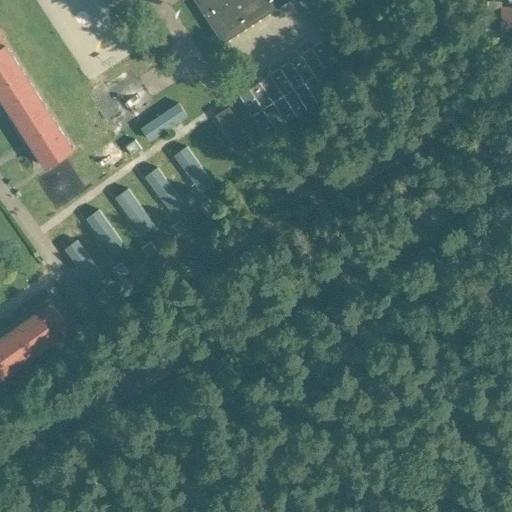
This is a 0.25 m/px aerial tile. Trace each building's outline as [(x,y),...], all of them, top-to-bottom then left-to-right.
[(194,0),(219,40),(284,0),(194,0)] [(511,7),(501,7),(499,34),(511,34),(511,7)] [(93,11),(0,53),(0,93),(108,44),(93,11)] [(324,37),(306,49),(317,67),(336,55),(324,37)] [(176,101),(137,126),(146,139),(185,114),(176,101)] [(224,139),(239,135),(231,107),(216,111),(224,139)] [(197,189),(212,177),(184,141),(169,154),(197,189)] [(109,143),(44,188),(100,270),(165,224),(109,143)] [(157,163),(141,174),(168,213),(184,201),(157,163)] [(0,382),(64,339),(9,258),(0,264),(0,382)]
